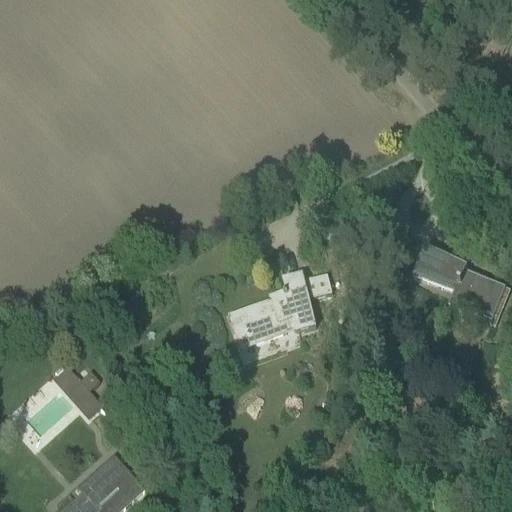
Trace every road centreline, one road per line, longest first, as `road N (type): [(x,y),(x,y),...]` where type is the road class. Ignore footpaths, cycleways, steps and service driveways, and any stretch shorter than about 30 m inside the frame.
road 1 (unclassified): [(511,203),(333,0)]
road 2 (residential): [(376,511),(412,486),(511,479)]
